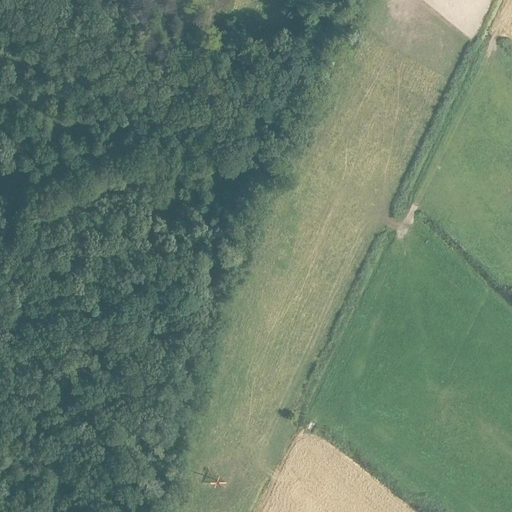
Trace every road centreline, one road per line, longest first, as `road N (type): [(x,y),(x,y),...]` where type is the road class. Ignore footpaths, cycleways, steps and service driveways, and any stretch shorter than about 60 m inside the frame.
road 1 (track): [(205,257),(324,0)]
road 2 (track): [(137,403),(205,257),(137,291),(92,289)]
road 3 (track): [(385,218),(405,226),(297,454)]
road 4 (track): [(405,226),(510,0)]
